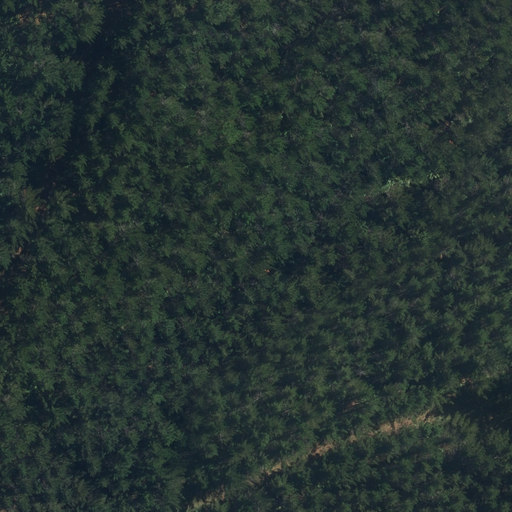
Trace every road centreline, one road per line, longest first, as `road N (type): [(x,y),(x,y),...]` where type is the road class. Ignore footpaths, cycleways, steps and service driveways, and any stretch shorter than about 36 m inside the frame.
road 1 (track): [(168,511),(228,496),(410,416),(469,409)]
road 2 (track): [(0,245),(49,155),(99,0)]
